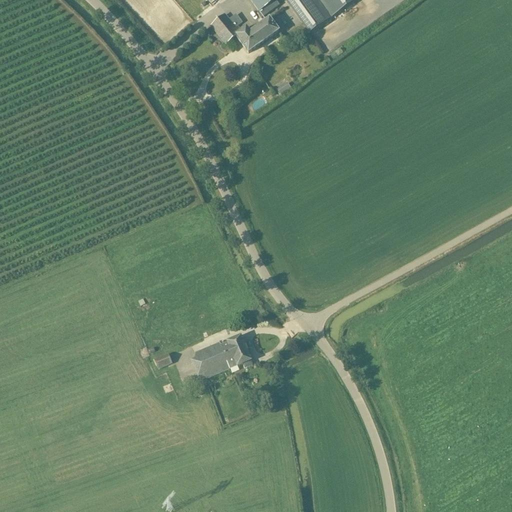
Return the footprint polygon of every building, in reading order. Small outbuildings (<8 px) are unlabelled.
[(357,0),(250,0),(261,14),(259,16),(262,21),(288,2),(311,34),(357,0)] [(249,32),(246,28),(241,32),(237,27),(236,29),(224,15),(211,27),(225,45),(235,37),(249,55),(278,32),(269,20),(255,30),(254,28),(249,32)] [(285,80),(274,85),(279,96),(290,91),(285,80)] [(244,370),(252,366),(241,338),(228,344),(221,347),(220,345),(195,355),(205,380),(237,367),(243,365),(244,370)] [(168,355),(154,361),(158,371),(172,365),(168,355)]
